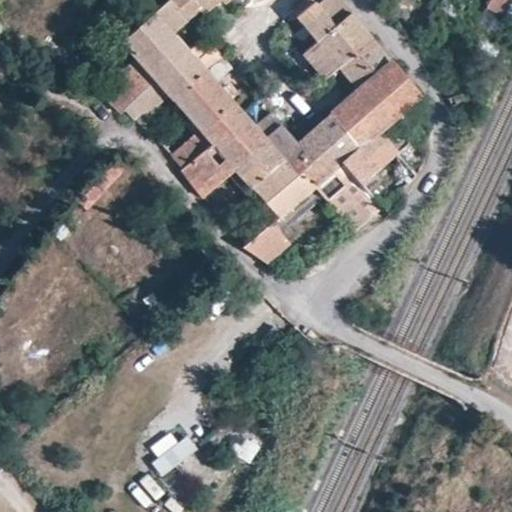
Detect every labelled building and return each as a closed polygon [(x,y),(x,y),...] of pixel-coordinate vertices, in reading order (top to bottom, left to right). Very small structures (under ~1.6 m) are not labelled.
[(175,0),(171,3),(183,17),(188,23),(215,0),(175,0)] [(337,0),(327,0),(319,8),(314,2),(297,18),(316,45),(336,29),(352,16),(337,0)] [(511,0),(489,0),(486,7),(505,15),(511,0)] [(180,17),(171,3),(122,45),(136,65),(109,88),(128,109),(130,106),(156,84),(190,54),(168,28),(180,17)] [(374,42),(352,16),(336,29),(356,56),(374,42)] [(336,29),(316,45),(305,54),(325,80),(338,69),(356,56),(336,29)] [(374,42),(356,56),(338,69),(359,94),(395,65),(374,42)] [(190,54),(156,84),(130,106),(146,125),(172,103),(197,133),(169,158),(183,172),(205,199),(235,171),(268,141),(257,129),(243,114),(208,74),(190,54)] [(224,59),(208,74),(243,114),(248,110),(237,97),(248,88),(224,59)] [(395,65),(359,94),(325,122),(353,158),(409,113),(424,99),(395,65)] [(425,133),(409,113),(353,158),(345,166),(366,188),(400,158),(425,133)] [(257,129),(268,141),(284,128),(272,115),(257,129)] [(325,122),(298,144),(286,155),(317,191),(322,197),(353,235),(380,211),(366,188),(345,166),(353,158),(325,122)] [(284,128),(268,141),(235,171),(248,188),(253,185),(286,155),(298,144),(284,128)] [(317,191),(286,155),(253,185),(281,219),(301,205),(306,210),(322,197),(317,191)] [(92,211),(96,200),(119,208),(133,170),(96,156),(78,206),(92,211)] [(400,158),(366,188),(380,211),(382,209),(416,177),(400,158)] [(281,219),(274,226),(247,248),(250,252),(272,266),(291,248),(289,245),(299,237),(288,224),(306,210),(301,205),(281,219)] [(295,340),(273,324),(255,350),(269,360),(280,345),(284,347),(288,349),(295,340)] [(166,474),(194,452),(175,428),(147,450),(166,474)] [(235,454),(250,464),(264,443),(249,433),(235,454)] [(183,472),(214,487),(223,469),(192,454),(183,472)] [(149,474),(140,481),(156,499),(165,492),(149,474)]
